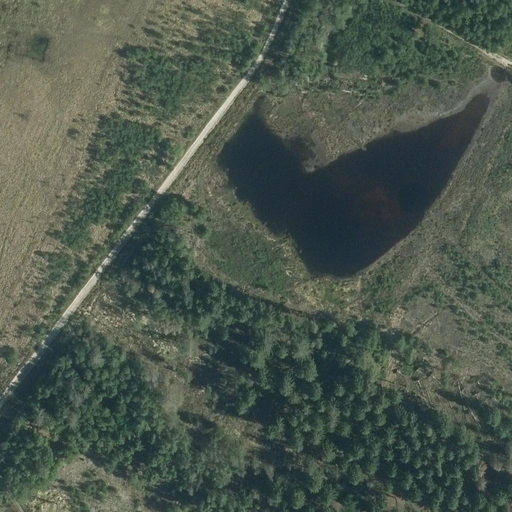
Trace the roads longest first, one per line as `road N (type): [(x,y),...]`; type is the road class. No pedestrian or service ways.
road 1 (track): [(288,0),(258,61),(0,403)]
road 2 (track): [(511,67),(398,0)]
